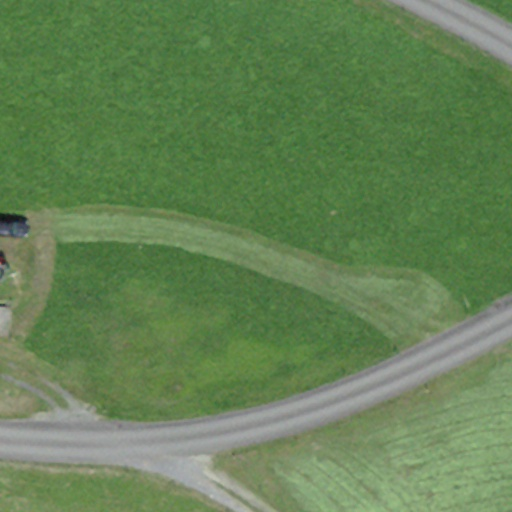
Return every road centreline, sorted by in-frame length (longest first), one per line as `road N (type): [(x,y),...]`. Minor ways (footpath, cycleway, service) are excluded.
road 1 (unclassified): [(0,442),(132,446),(244,429),(356,395),(511,323)]
road 2 (track): [(262,511),(79,418),(0,358)]
